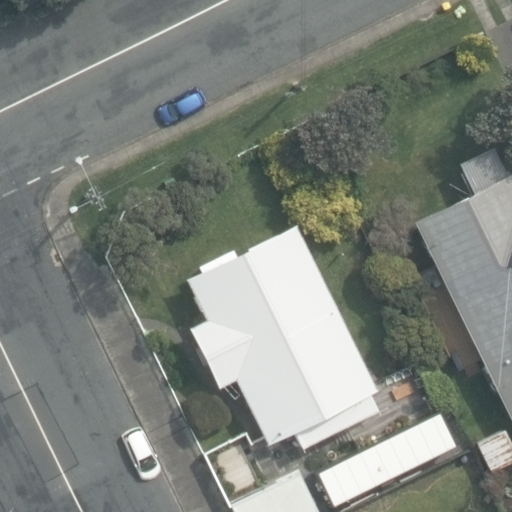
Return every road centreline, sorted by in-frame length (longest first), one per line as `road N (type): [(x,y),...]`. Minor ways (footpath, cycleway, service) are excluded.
road 1 (unclassified): [(0,117),(237,0)]
road 2 (residential): [(0,347),(78,511)]
